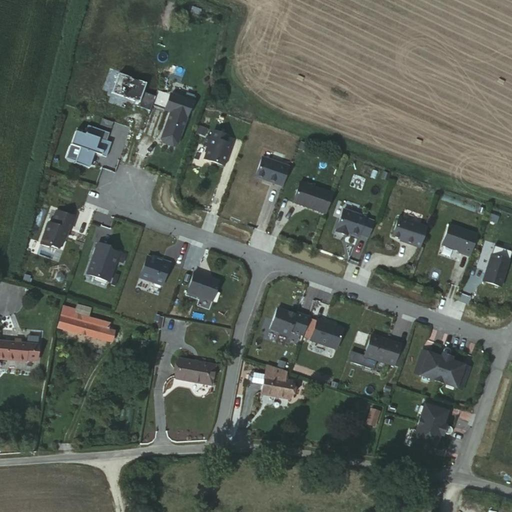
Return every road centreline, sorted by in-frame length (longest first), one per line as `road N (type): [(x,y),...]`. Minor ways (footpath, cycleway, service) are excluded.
road 1 (residential): [(265,257),(490,336),(499,346)]
road 2 (unclassified): [(462,478),(268,444),(215,444)]
road 3 (unclassified): [(215,444),(0,462)]
road 4 (residential): [(215,444),(265,257)]
road 5 (residential): [(265,257),(112,205)]
road 6 (residential): [(499,346),(462,478)]
